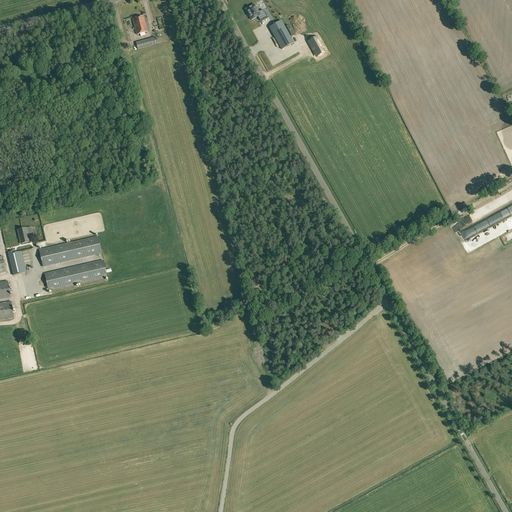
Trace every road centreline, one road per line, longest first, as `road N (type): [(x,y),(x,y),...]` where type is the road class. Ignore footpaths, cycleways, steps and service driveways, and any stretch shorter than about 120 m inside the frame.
road 1 (unclassified): [(505,511),(220,0)]
road 2 (track): [(368,265),(511,184)]
